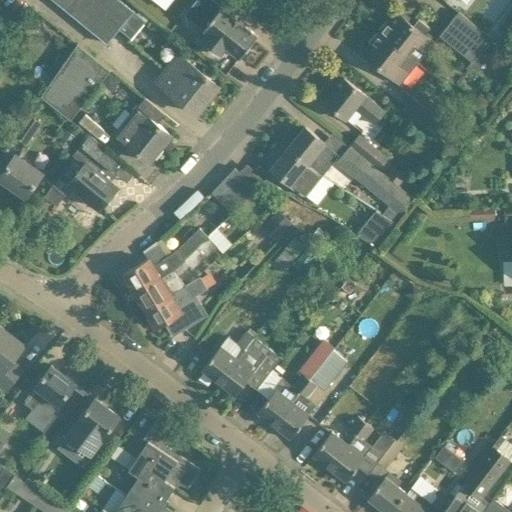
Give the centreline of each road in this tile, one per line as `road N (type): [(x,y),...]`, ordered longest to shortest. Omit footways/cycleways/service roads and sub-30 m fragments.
road 1 (residential): [(63,310),(137,220),(222,151),(337,0)]
road 2 (residential): [(248,447),(63,310)]
